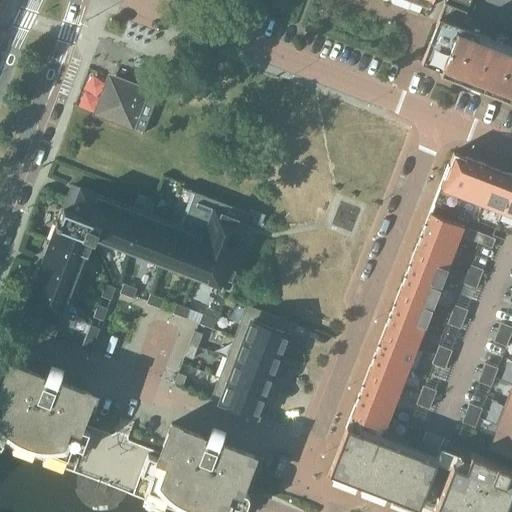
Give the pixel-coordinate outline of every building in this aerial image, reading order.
[(430,9),(433,0),(411,0),(411,1),(430,9)] [(511,46),(461,27),(467,11),(444,3),(421,63),(511,98),(511,46)] [(143,116),(140,115),(150,89),(108,73),(92,115),(137,132),(143,116)] [(475,161),(453,152),(440,186),(441,187),(450,191),(461,195),(475,161)] [(475,161),(461,195),(472,199),(481,203),(495,168),(475,161)] [(511,175),(495,168),(481,203),(491,206),(502,211),(511,184),(511,175)] [(511,184),(502,211),(511,214),(511,184)] [(22,324),(21,326),(55,338),(55,337),(60,323),(61,324),(94,236),(228,288),(230,282),(242,251),(235,248),(246,221),(249,213),(183,188),(183,189),(195,194),(182,228),(81,188),(80,190),(72,212),(63,209),(59,221),(56,220),(55,224),(57,225),(50,241),(24,310),(29,312),(24,325),(22,324)] [(462,229),(464,226),(431,213),(430,213),(422,233),(456,246),(462,229)] [(456,246),(422,233),(414,253),(448,266),(456,246)] [(482,233),(478,243),(491,248),(495,239),(482,233)] [(414,253),(406,273),(440,286),(448,266),(414,253)] [(466,274),(479,279),(483,270),(470,264),(466,274)] [(433,306),(440,286),(406,273),(398,293),(433,306)] [(466,274),(463,283),(476,288),(479,279),(466,274)] [(101,296),(111,300),(115,288),(106,284),(101,296)] [(120,293),(133,298),(137,289),(123,284),(120,293)] [(425,326),(433,306),(398,293),(391,313),(425,326)] [(147,303),(160,309),(164,299),(150,294),(147,303)] [(173,313),(186,319),(190,309),(176,304),(173,313)] [(93,317),(103,320),(107,308),(98,305),(93,317)] [(464,319),(467,310),(454,305),(451,314),(464,319)] [(220,402),(257,416),(268,386),(270,387),(279,364),(277,364),(288,334),(274,328),(277,319),(278,319),(278,317),(248,306),(247,307),(212,399),(220,402)] [(417,347),(425,326),(391,313),(383,333),(417,347)] [(199,323),(212,329),(216,319),(202,314),(199,323)] [(451,314),(447,324),(460,329),(464,319),(451,314)] [(510,337),(511,331),(511,327),(500,322),(497,332),(510,337)] [(86,337),(95,341),(100,329),(90,325),(86,337)] [(202,334),(194,331),(189,343),(198,347),(202,334)] [(497,332),(493,341),(506,346),(510,337),(497,332)] [(409,367),(417,347),(383,333),(375,353),(409,367)] [(81,349),(91,352),(95,341),(86,337),(81,349)] [(198,347),(189,343),(185,356),(193,359),(198,347)] [(435,354),(448,359),(452,350),(439,345),(435,354)] [(401,387),(409,367),(375,353),(367,374),(401,387)] [(435,354),(431,364),(445,369),(448,359),(435,354)] [(41,374),(0,358),(0,444),(177,511),(232,511),(233,511),(243,511),(249,500),(249,496),(247,493),(244,491),(241,490),(246,476),(256,480),(264,459),(222,443),(227,431),(206,423),(201,435),(171,424),(159,453),(81,423),(92,394),(62,382),(67,370),(46,362),(41,374)] [(494,377),(498,368),(485,363),(481,372),(494,377)] [(481,372),(477,382),(490,387),(494,377),(481,372)] [(174,385),(182,388),(186,376),(178,373),(174,385)] [(393,407),(401,387),(367,374),(359,394),(393,407)] [(433,400),(436,390),(423,385),(419,395),(433,400)] [(359,394),(351,415),(385,429),(385,428),(393,407),(359,394)] [(419,395),(416,404),(429,409),(433,400),(419,395)] [(478,418),(482,408),(469,403),(465,413),(478,418)] [(511,431),(511,408),(504,405),(496,426),(511,431)] [(465,413),(462,422),(475,427),(478,418),(465,413)] [(502,511),(511,486),(511,467),(470,451),(469,452),(449,444),(448,443),(440,463),(436,462),(418,455),(423,443),(385,428),(385,429),(351,415),(349,421),(354,422),(351,429),(346,427),(327,478),(414,511),(416,511),(417,511),(419,511),(502,511)] [(407,426),(404,435),(417,440),(418,438),(421,431),(407,426)] [(511,431),(496,426),(489,446),(511,454),(511,431)]
